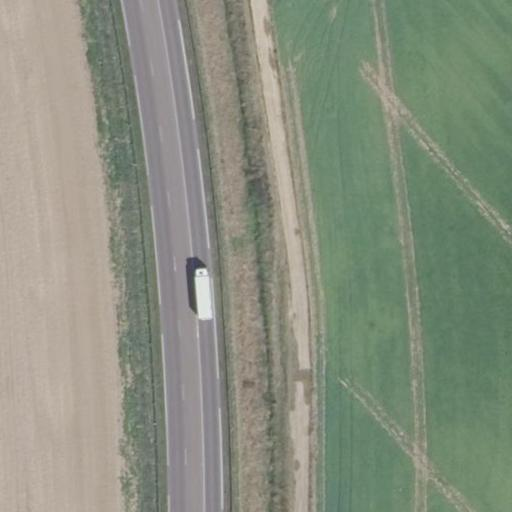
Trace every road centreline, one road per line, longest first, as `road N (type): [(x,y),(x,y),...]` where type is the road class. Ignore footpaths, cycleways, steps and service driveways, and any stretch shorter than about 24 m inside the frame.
road 1 (track): [(303,511),(297,280),(259,0)]
road 2 (primary): [(197,511),(177,183),(150,0)]
